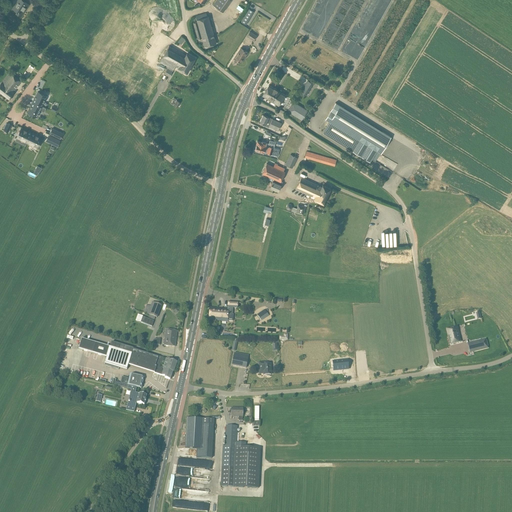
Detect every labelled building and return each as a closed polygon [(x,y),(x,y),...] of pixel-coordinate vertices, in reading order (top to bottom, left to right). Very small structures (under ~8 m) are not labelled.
[(25,0),(20,0),(16,6),(17,7),(15,10),(18,12),(17,14),(21,17),(29,5),(24,2),(25,0)] [(215,0),(213,3),(222,10),(229,0),(215,0)] [(207,16),(206,13),(195,16),(197,22),(193,23),(197,38),(196,38),(197,40),(202,38),(205,47),(216,44),(208,16),(207,16)] [(142,49),(150,33),(113,14),(105,30),(142,49)] [(257,36),(250,31),(246,36),(253,41),(257,36)] [(173,70),(175,66),(176,65),(178,66),(181,60),(182,61),(185,55),(168,46),(159,62),(168,67),(173,70)] [(248,52),(241,48),(234,58),(241,63),(244,59),(243,59),(248,52)] [(129,52),(122,66),(140,75),(147,61),(129,52)] [(186,53),(185,55),(182,61),(185,63),(186,62),(191,65),(195,58),(186,53)] [(101,56),(97,63),(101,66),(101,67),(104,69),(109,71),(111,67),(115,69),(120,62),(110,57),(110,58),(106,56),(105,58),(101,56)] [(185,63),(182,61),(181,60),(178,66),(176,65),(175,66),(178,68),(186,73),(191,65),(186,62),(185,63)] [(173,70),(168,67),(164,74),(169,76),(173,70)] [(20,81),(9,72),(1,83),(1,82),(0,83),(0,91),(9,99),(14,92),(13,91),(20,81)] [(285,94),(269,85),(262,96),(278,105),(285,94)] [(34,98),(33,102),(42,106),(47,96),(38,92),(35,98),(34,98)] [(42,106),(33,102),(31,105),(31,106),(30,108),(28,112),(37,117),(39,112),(40,110),(42,106)] [(307,111),(294,103),(288,112),(302,120),(307,111)] [(391,137),(335,103),(330,111),(334,114),(323,133),(370,162),(377,151),(381,153),(391,137)] [(281,123),(262,114),(259,121),(265,124),(267,121),(270,122),(269,125),(278,129),(281,123)] [(27,142),(32,133),(28,131),(27,131),(21,128),(17,137),(24,141),(24,140),(27,142)] [(52,128),(50,134),(60,139),(63,133),(52,128)] [(36,135),(32,133),(27,142),(31,144),(38,147),(42,138),(35,135),(36,135)] [(59,141),(54,138),(51,144),(57,146),(59,141)] [(275,142),(270,140),(269,143),(262,141),(262,142),(258,141),(257,145),(256,145),(255,147),(256,147),(256,148),(260,149),(259,150),(278,156),(280,149),(274,148),(275,142)] [(336,159),(306,151),(304,156),(335,165),(336,159)] [(297,158),(290,154),(285,164),(292,168),(297,158)] [(277,164),(275,163),(274,166),(267,163),(262,173),(274,178),(273,181),(270,187),(278,191),(281,185),(279,183),(280,181),(285,171),(283,170),(284,168),(277,165),(277,164)] [(37,166),(34,173),(37,175),(42,168),(37,166)] [(320,186),(302,177),(297,190),(311,196),(312,195),(316,197),(315,200),(324,204),(331,189),(323,185),(321,188),(319,187),(320,186)] [(306,207),(299,205),(297,208),(293,207),(292,211),(297,212),(304,214),(306,207)] [(163,305),(154,302),(152,306),(148,304),(145,312),(151,314),(150,317),(156,319),(157,317),(158,317),(163,305)] [(233,315),(228,315),(228,310),(210,309),(209,320),(227,322),(227,321),(232,321),(233,315)] [(269,316),(264,310),(257,315),(261,321),(269,316)] [(135,320),(152,327),(154,321),(137,314),(135,320)] [(458,332),(457,327),(447,329),(451,345),(461,342),(458,332)] [(177,331),(166,330),(163,345),(175,347),(177,331)] [(79,349),(107,357),(105,363),(127,369),(134,349),(112,342),(110,347),(82,338),(79,349)] [(486,339),(468,343),(470,352),(488,348),(486,339)] [(160,375),(162,369),(159,368),(157,367),(158,363),(160,364),(161,364),(163,358),(154,355),(153,356),(134,349),(129,365),(154,373),(160,375)] [(248,356),(234,353),(232,366),(245,369),(248,356)] [(373,355),(368,356),(370,366),(382,364),(381,354),(373,356),(373,355)] [(166,359),(162,369),(172,373),(173,373),(177,363),(166,359)] [(348,362),(333,362),(333,371),(348,371),(348,362)] [(267,365),(267,363),(258,364),(259,375),(263,374),(263,376),(266,376),(267,377),(269,377),(270,376),(271,376),(270,365),(267,365)] [(162,369),(160,375),(165,377),(164,378),(170,380),(172,373),(162,369)] [(131,390),(136,391),(136,388),(141,389),(143,378),(130,375),(128,383),(128,384),(128,385),(128,386),(128,389),(131,390)] [(136,391),(131,390),(130,396),(131,396),(130,401),(129,401),(129,402),(129,405),(128,405),(128,404),(126,411),(134,413),(137,403),(144,405),(145,402),(146,402),(146,398),(147,396),(135,393),(136,391)] [(242,409),(231,409),(231,417),(239,417),(239,421),(242,421),(242,409)] [(213,420),(186,418),(185,438),(212,440),(213,420)] [(237,427),(226,426),(225,447),(223,446),(220,486),(258,488),(261,449),(235,447),(237,427)] [(200,468),(200,460),(180,459),(180,467),(200,468)] [(208,490),(210,478),(197,477),(197,473),(195,473),(195,478),(183,476),(183,478),(179,478),(179,480),(176,480),(175,488),(174,488),(173,497),(181,498),(181,495),(184,496),(185,493),(191,493),(191,492),(188,492),(189,488),(208,490)] [(173,507),(208,511),(209,502),(174,498),(173,507)]
